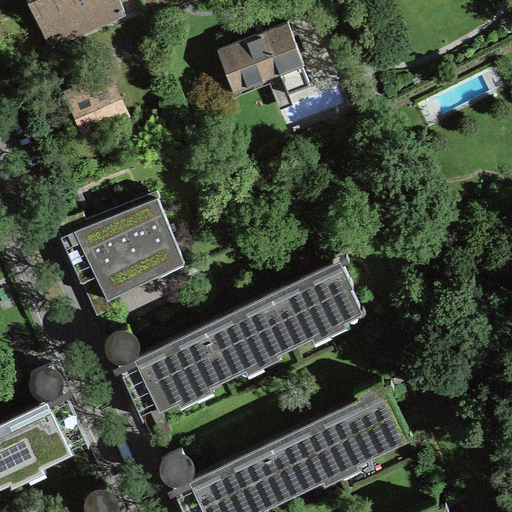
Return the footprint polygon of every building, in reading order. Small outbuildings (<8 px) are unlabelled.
[(29,0),(50,46),(76,35),(66,13),(90,2),(98,22),(124,11),(119,0),(29,0)] [(142,0),(148,12),(173,0),(142,0)] [(218,47),(234,89),(280,71),(288,91),(310,83),(302,63),(304,62),(288,20),(229,43),(218,47)] [(86,128),(124,111),(111,82),(73,99),(86,128)] [(162,102),(175,135),(194,127),(180,94),(162,102)] [(185,259),(157,193),(61,232),(63,238),(97,313),(113,305),(105,287),(180,251),(184,260),(185,259)] [(132,392),(141,410),(149,407),(162,434),(172,430),(168,421),(159,402),(361,305),(363,309),(366,307),(363,302),(361,304),(351,283),(353,282),(344,263),(314,277),(315,280),(302,286),(301,284),(247,310),(248,312),(235,318),(234,316),(180,342),(181,344),(168,350),(167,348),(122,369),(132,392)] [(121,356),(126,356),(131,354),(135,350),(138,346),(139,340),(138,334),(136,329),(132,326),(126,323),(121,323),(115,324),(111,327),(107,332),(105,337),(106,343),(108,348),(111,352),(116,355),(121,356)] [(30,374),(30,380),(32,385),(36,389),(41,392),(46,392),(51,392),(56,389),(60,386),(62,381),(63,376),(62,370),(59,365),(55,362),(50,359),(44,359),(39,361),(34,364),(31,369),(30,374)] [(183,504),(186,511),(237,511),(408,430),(389,389),(325,420),(326,423),(313,429),(312,427),(235,464),(236,466),(223,472),(222,470),(177,491),(183,504)] [(0,478),(70,445),(83,472),(93,467),(80,440),(87,436),(73,405),(68,395),(11,423),(13,425),(0,430),(0,478)] [(176,478),(181,478),(186,476),(190,472),(193,467),(194,462),(193,456),(190,451),(186,447),(181,445),(176,445),(170,446),(165,449),(162,454),(160,459),(160,465),(162,470),(166,474),(171,477),(176,478)] [(84,496),(85,502),(87,507),(91,511),(93,511),(108,511),(111,511),(114,508),(117,503),(118,498),(117,492),(114,487),(110,483),(105,481),(99,481),(94,483),(89,486),(86,491),(84,496)]
